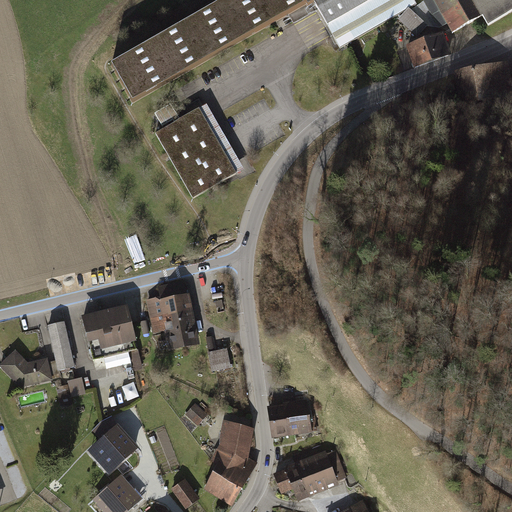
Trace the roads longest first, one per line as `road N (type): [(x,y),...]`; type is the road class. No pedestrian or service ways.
road 1 (residential): [(401,85),(325,153),(309,209),(320,292),(346,352),(386,401),(511,489)]
road 2 (tertiary): [(245,511),(256,497),(265,433),(241,259)]
road 3 (tertiary): [(241,259),(263,192),(287,155),(339,111),(401,85)]
road 4 (tertiary): [(241,259),(0,317)]
